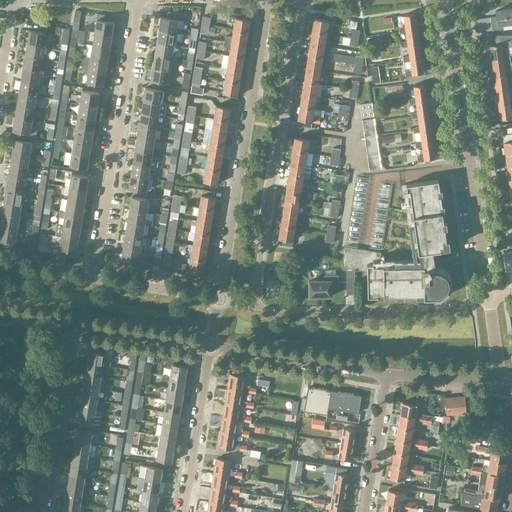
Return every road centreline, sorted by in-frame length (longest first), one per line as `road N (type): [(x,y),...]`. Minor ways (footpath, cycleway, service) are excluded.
road 1 (residential): [(252,304),(299,0)]
road 2 (residential): [(219,299),(266,0)]
road 3 (residential): [(487,299),(445,0)]
road 4 (residential): [(92,278),(137,0)]
road 5 (residential): [(487,299),(401,309),(252,304)]
road 6 (residential): [(40,511),(70,322)]
road 7 (residential): [(210,346),(386,375)]
road 8 (residential): [(183,511),(210,346)]
road 9 (residential): [(70,322),(210,346)]
road 10 (residential): [(363,511),(386,375)]
road 11 (residential): [(219,299),(92,278)]
